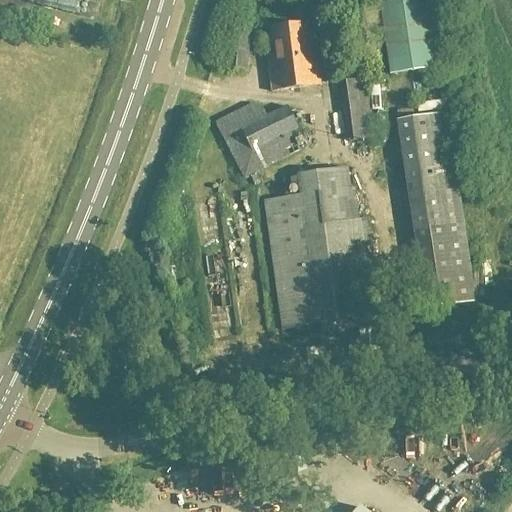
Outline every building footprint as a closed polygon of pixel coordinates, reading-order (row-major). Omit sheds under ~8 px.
[(389,78),(451,68),(440,0),(407,0),(378,4),(389,78)] [(313,68),(312,68),(307,26),(268,31),(272,65),(267,65),(266,65),(270,95),(319,89),(317,70),(313,70),(313,68)] [(246,73),(250,37),(229,34),(225,70),(246,73)] [(347,144),(372,140),(365,82),(339,85),(347,144)] [(243,182),(298,154),(290,136),(297,132),(286,111),(266,121),(259,107),(252,107),(215,125),(243,182)] [(425,312),(474,305),(445,116),(396,124),(425,312)] [(281,332),(379,319),(366,222),(357,223),(352,192),(349,193),(346,171),(297,178),(299,198),(263,203),(281,332)] [(221,202),(197,205),(209,294),(233,291),(221,202)] [(482,223),(471,224),(475,246),(485,244),(482,223)] [(494,255),(511,257),(511,247),(511,238),(496,237),(494,255)] [(472,255),(475,274),(484,272),(481,253),(472,255)] [(290,474),(273,479),(277,492),(293,487),(290,474)]
